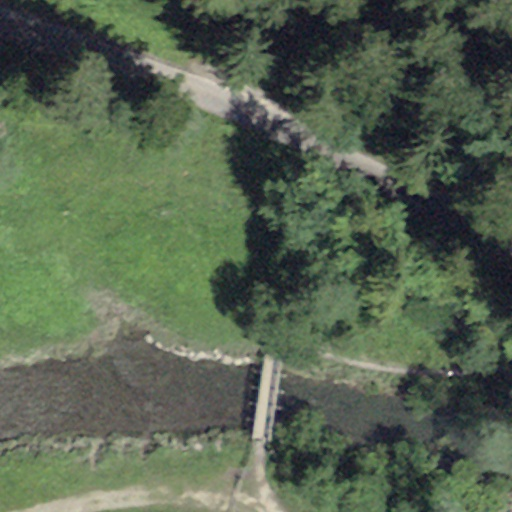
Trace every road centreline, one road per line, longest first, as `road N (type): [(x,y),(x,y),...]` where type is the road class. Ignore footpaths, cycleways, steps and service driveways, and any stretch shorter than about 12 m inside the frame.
road 1 (unclassified): [(511,240),(181,83),(0,19)]
road 2 (track): [(255,503),(166,491),(45,511)]
